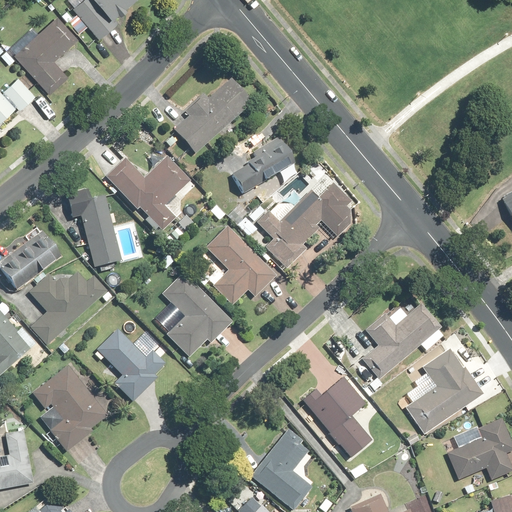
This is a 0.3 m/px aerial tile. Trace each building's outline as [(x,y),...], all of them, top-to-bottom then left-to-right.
[(81,0),(72,8),(101,42),(126,20),(121,15),(139,0),(81,0)] [(59,13),(13,54),(48,92),(68,74),(56,60),(81,37),(59,13)] [(5,51),(0,55),(0,56),(8,66),(15,60),(6,50),(5,51)] [(21,112),(39,95),(19,74),(4,89),(0,84),(0,124),(18,108),(21,112)] [(186,115),(172,128),(194,153),(254,100),(232,75),(209,95),(205,91),(183,111),(186,115)] [(283,136),(227,168),(242,193),(279,172),(284,180),(302,170),(283,136)] [(127,154),(104,175),(135,208),(139,205),(162,229),(178,214),(166,201),(190,178),(168,154),(146,174),(127,154)] [(269,209),(255,223),(271,239),(263,246),(283,267),(305,245),(303,243),(322,225),(337,240),(365,212),(333,180),(317,196),(310,189),(279,219),(269,209)] [(120,260),(104,192),(91,195),(89,190),(64,195),(70,221),(82,219),(93,266),(120,260)] [(511,190),(502,196),(511,216),(511,190)] [(264,213),(258,207),(249,217),(255,223),(264,213)] [(257,230),(247,219),(238,227),(249,238),(257,230)] [(280,276),(228,224),(204,247),(228,271),(213,286),(232,306),(249,289),(257,298),(280,276)] [(45,226),(0,260),(0,269),(17,291),(66,253),(45,226)] [(178,228),(163,242),(168,249),(184,234),(178,228)] [(168,254),(158,264),(164,270),(175,260),(168,254)] [(27,328),(45,348),(108,290),(94,275),(89,280),(80,271),(69,281),(65,276),(59,281),(50,272),(29,291),(47,310),(27,328)] [(235,319),(185,271),(162,295),(184,316),(166,335),(194,361),(235,319)] [(0,379),(37,347),(0,305),(0,379)] [(363,357),(379,378),(420,345),(426,353),(445,337),(419,305),(395,324),(385,312),(364,329),(377,346),(363,357)] [(116,382),(134,401),(170,367),(154,349),(147,356),(119,327),(97,347),(124,375),(116,382)] [(403,406),(422,433),(482,392),(450,346),(421,366),(434,385),(403,406)] [(69,364),(33,393),(46,410),(38,417),(66,452),(111,417),(69,364)] [(316,384),(300,397),(350,458),(372,440),(352,415),(366,403),(344,376),(323,393),(316,384)] [(511,473),(511,447),(502,420),(478,429),(481,437),(445,450),(457,480),(486,469),(490,481),(511,473)] [(0,488),(33,482),(22,430),(6,433),(11,454),(0,455),(0,488)] [(285,430),(249,475),(292,510),(311,486),(291,470),(308,448),(285,430)] [(424,511),(421,503),(398,511),(391,511),(383,492),(348,506),(350,511),(424,511)] [(236,511),(268,511),(251,493),(234,509),(236,511)] [(511,511),(511,493),(490,499),(493,511),(511,511)] [(43,502),(29,511),(71,511),(69,509),(66,511),(57,499),(43,502)]
